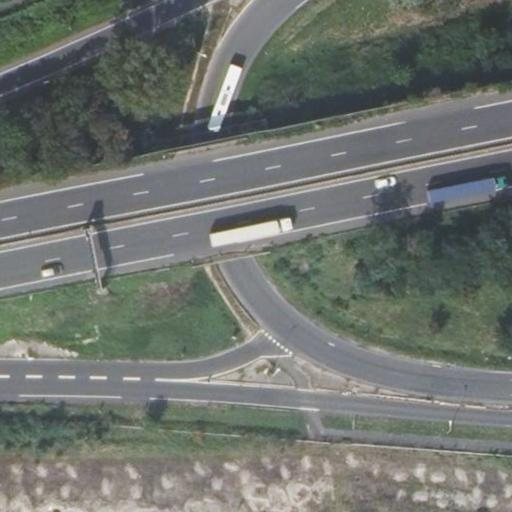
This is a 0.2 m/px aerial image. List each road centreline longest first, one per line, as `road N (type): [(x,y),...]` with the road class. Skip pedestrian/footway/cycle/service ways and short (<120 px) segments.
road 1 (trunk): [(0,269),(511,167)]
road 2 (trunk): [(511,118),(0,220)]
road 3 (secondary): [(282,0),(253,27),(224,76),(210,119),(211,176),(221,233),(239,274),(300,339)]
road 4 (secondary): [(300,339),(402,376),(511,388)]
road 5 (trunk): [(193,0),(0,87)]
road 6 (tertiary): [(302,401),(511,419)]
road 7 (trunk): [(132,386),(155,371),(189,372),(300,339)]
road 8 (trunk): [(132,386),(302,401)]
road 9 (trunk): [(0,384),(132,386)]
